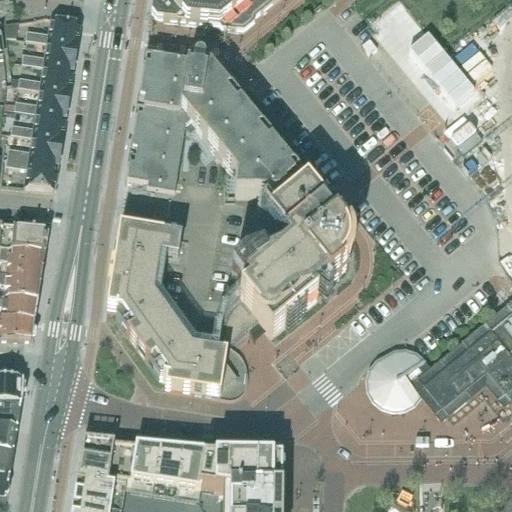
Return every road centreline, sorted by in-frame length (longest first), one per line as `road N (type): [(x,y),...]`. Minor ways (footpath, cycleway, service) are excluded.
road 1 (residential): [(78,401),(233,432),(283,426),(298,415)]
road 2 (secondary): [(83,212),(114,15)]
road 3 (residential): [(338,470),(511,474)]
road 4 (secondary): [(64,384),(78,243)]
road 5 (secondary): [(78,243),(44,380)]
